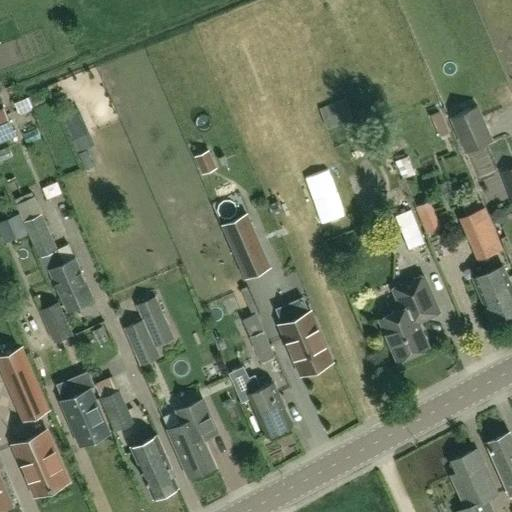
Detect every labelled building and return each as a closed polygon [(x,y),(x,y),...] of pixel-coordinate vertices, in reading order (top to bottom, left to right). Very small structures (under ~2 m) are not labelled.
[(23,101),(26,112),(42,108),(39,97),(23,101)] [(328,128),(354,118),(346,98),(320,108),(328,128)] [(451,118),(466,152),(493,140),(478,106),(451,118)] [(0,137),(15,131),(5,108),(0,110),(0,137)] [(85,109),(76,114),(83,127),(76,130),(82,141),(98,133),(85,109)] [(336,132),(346,146),(358,138),(349,124),(336,132)] [(511,194),(511,169),(503,173),(511,194)] [(43,213),(42,214),(33,192),(15,200),(25,221),(24,222),(46,272),(51,270),(70,310),(94,299),(75,258),(64,263),(59,250),(43,213)] [(458,214),(467,236),(493,226),(484,203),(458,214)] [(409,249),(425,243),(411,209),(396,216),(409,249)] [(222,225),(245,279),(271,268),(248,213),(222,225)] [(438,226),(433,213),(419,219),(425,231),(438,226)] [(491,320),(511,311),(511,285),(504,266),(474,278),(491,320)] [(417,321),(440,311),(424,275),(394,289),(403,309),(381,318),(398,359),(428,346),(417,321)] [(124,326),(141,366),(159,357),(154,346),(173,337),(156,298),(135,308),(140,318),(124,326)] [(55,341),(73,333),(59,302),(41,310),(55,341)] [(310,312),(287,321),(280,324),(302,374),(331,361),(310,312)] [(245,318),(248,325),(253,335),(251,336),(263,362),(275,356),(256,313),(245,318)] [(22,349),(0,358),(0,360),(24,417),(47,407),(22,349)] [(243,364),(228,371),(242,401),(250,397),(268,435),(293,424),(274,382),(261,388),(255,373),(249,376),(243,364)] [(96,384),(102,399),(115,429),(134,421),(120,391),(119,391),(113,377),(96,384)] [(82,444),(108,433),(89,389),(63,400),(82,444)] [(183,422),(169,429),(190,477),(215,466),(204,439),(218,433),(203,399),(178,410),(183,422)] [(68,481),(47,431),(15,445),(36,495),(68,481)] [(511,435),(510,432),(487,442),(510,494),(511,493),(511,435)] [(158,435),(132,446),(153,496),(156,495),(159,496),(166,493),(167,490),(178,485),(170,467),(172,466),(158,435)] [(453,475),(469,511),(490,511),(485,500),(498,494),(478,448),(453,459),(459,472),(453,475)] [(0,510),(12,505),(0,477),(0,468),(3,467),(0,460),(0,510)]
